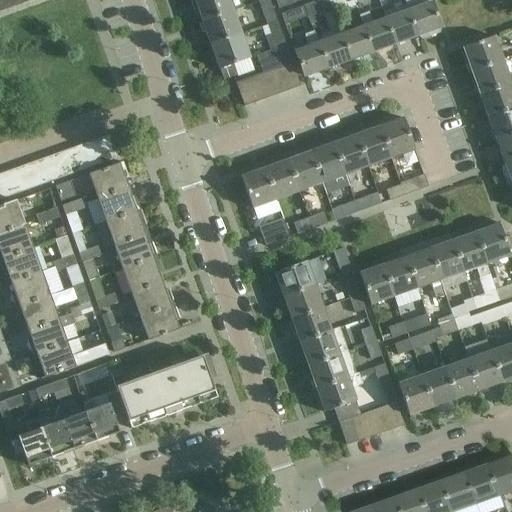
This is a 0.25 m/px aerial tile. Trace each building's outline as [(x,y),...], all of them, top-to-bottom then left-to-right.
[(17,7),(13,0),(0,0),(5,12),(17,7)] [(241,0),(196,0),(194,1),(203,24),(233,13),(244,9),(241,0)] [(278,23),(270,0),(259,4),(267,27),(278,23)] [(280,11),(303,2),(302,0),(276,0),(280,11)] [(320,14),(332,10),(328,0),(327,0),(305,8),(309,18),(312,27),(323,23),(320,14)] [(358,9),(355,2),(354,0),(328,0),(332,10),(347,5),(349,12),(358,9)] [(433,5),(431,0),(415,0),(406,3),(407,5),(418,37),(426,34),(430,37),(439,34),(440,29),(441,29),(432,5),(433,5)] [(418,37),(407,5),(384,13),(386,20),(396,45),(418,37)] [(286,27),(309,18),(305,8),(282,16),(286,27)] [(241,35),(233,13),(203,24),(211,46),(241,35)] [(396,45),(386,20),(373,25),(369,14),(360,17),(364,28),(373,53),(396,45)] [(293,66),(278,23),(267,27),(276,50),(256,57),(262,77),(271,74),(282,70),(293,66)] [(373,53),(364,28),(341,36),(350,61),(373,53)] [(327,69),(319,44),(315,33),(306,36),(310,48),(296,52),(305,77),(327,69)] [(250,59),(241,35),(211,46),(223,81),(236,76),(232,65),(250,59)] [(350,61),(341,36),(319,44),(327,69),(350,61)] [(503,63),(494,38),(463,49),(472,75),(503,63)] [(511,86),(503,63),(472,75),(480,97),(511,86)] [(301,88),(293,66),(282,70),(290,92),(301,88)] [(290,92),(282,70),(271,74),(279,96),(290,92)] [(271,74),(262,77),(260,77),(268,99),(279,96),(271,74)] [(268,99),(260,77),(249,81),(256,103),(268,99)] [(256,103),(249,81),(237,85),(245,107),(256,103)] [(511,111),(511,87),(511,86),(480,97),(488,120),(511,111)] [(511,138),(511,111),(488,120),(497,144),(511,138)] [(415,152),(404,120),(381,129),(392,160),(415,152)] [(392,160),(381,129),(357,137),(369,169),(392,160)] [(118,160),(110,137),(99,141),(107,164),(118,160)] [(369,169),(357,137),(334,145),(346,177),(369,169)] [(511,163),(511,138),(497,144),(505,166),(511,163)] [(107,164),(99,141),(87,145),(95,168),(107,164)] [(95,168),(87,145),(76,149),(84,172),(95,168)] [(346,177),(334,145),(311,154),(323,185),(346,177)] [(84,172),(76,149),(64,153),(72,176),(84,172)] [(72,176),(64,153),(53,158),(61,180),(72,176)] [(323,185),(311,154),(288,162),(299,194),(323,185)] [(61,180),(53,158),(41,162),(49,184),(61,180)] [(49,184),(41,162),(30,166),(38,188),(49,184)] [(299,194),(288,162),(265,170),(276,202),(299,194)] [(511,163),(505,166),(505,168),(502,171),(506,180),(510,181),(511,185),(511,163)] [(129,179),(123,164),(89,177),(98,202),(128,190),(124,180),(129,179)] [(38,188),(30,166),(18,170),(26,193),(38,188)] [(26,193),(18,170),(7,174),(15,197),(26,193)] [(276,202),(265,170),(242,179),(253,210),(276,202)] [(15,197),(7,174),(0,176),(0,191),(3,201),(15,197)] [(428,189),(424,176),(401,185),(402,187),(406,197),(428,189)] [(406,197),(402,187),(387,192),(391,202),(406,197)] [(140,212),(135,196),(131,197),(128,190),(98,202),(106,225),(140,212)] [(370,198),(356,203),(359,214),(374,208),(370,198)] [(86,210),(85,205),(83,200),(73,204),(76,213),(79,213),(86,210)] [(0,234),(24,226),(16,203),(0,208),(0,234)] [(359,214),(356,203),(341,208),(345,219),(359,214)] [(79,213),(76,213),(73,204),(62,207),(72,236),(80,234),(85,232),(79,213)] [(49,223),(60,219),(56,209),(46,213),(49,223)] [(141,227),(145,226),(140,212),(106,225),(114,248),(144,237),(141,227)] [(49,223),(46,213),(36,216),(39,226),(49,223)] [(313,230),(328,225),(324,214),(309,220),(313,230)] [(313,230),(309,220),(295,225),(299,236),(313,230)] [(266,247),(290,239),(285,227),(283,221),(260,230),(262,236),(266,247)] [(0,262),(33,250),(24,226),(0,234),(0,262)] [(499,227),(476,235),(487,267),(511,259),(499,227)] [(86,252),(80,234),(72,236),(82,265),(93,261),(89,251),(86,252)] [(491,279),(487,267),(476,235),(452,243),(464,276),(476,271),(480,283),(491,279)] [(157,259),(151,243),(147,245),(144,237),(114,248),(123,271),(157,259)] [(76,267),(66,238),(56,241),(63,260),(66,270),(76,267)] [(464,276),(452,243),(429,252),(443,292),(467,284),(464,276)] [(103,258),(101,253),(100,247),(89,251),(93,261),(103,258)] [(350,265),(345,249),(334,253),(339,269),(350,265)] [(41,273),(33,250),(0,262),(0,265),(4,278),(8,276),(10,284),(41,273)] [(443,292),(429,252),(405,260),(417,292),(431,287),(436,302),(446,299),(443,292)] [(158,274),(162,273),(157,259),(123,271),(131,295),(161,284),(158,274)] [(66,270),(63,260),(52,264),(56,274),(66,270)] [(417,292),(405,260),(382,268),(394,300),(417,292)] [(99,279),(93,261),(82,265),(89,283),(99,279)] [(315,287),(307,263),(275,274),(283,298),(315,287)] [(83,285),(76,267),(66,270),(73,289),(83,285)] [(394,300),(382,268),(359,276),(371,309),(394,300)] [(49,297),(41,273),(10,284),(14,294),(11,295),(15,309),(49,297)] [(106,299),(99,279),(89,283),(95,303),(106,299)] [(361,296),(356,282),(345,285),(350,300),(361,296)] [(174,307),(168,290),(164,292),(161,284),(131,295),(140,319),(174,307)] [(90,305),(83,285),(73,289),(79,308),(90,305)] [(323,310),(315,287),(283,298),(291,321),(323,310)] [(511,290),(511,288),(496,293),(500,303),(511,299),(511,290)] [(476,312),(500,303),(496,293),(473,301),(476,312)] [(120,305),(118,299),(116,295),(106,299),(109,309),(120,305)] [(366,311),(361,296),(350,300),(356,315),(366,311)] [(58,320),(49,297),(15,309),(21,324),(24,323),(27,331),(58,320)] [(109,309),(106,299),(95,303),(99,312),(109,309)] [(468,315),(476,312),(473,301),(465,304),(466,307),(451,312),(455,323),(469,317),(468,315)] [(93,315),(90,305),(79,308),(83,318),(93,315)] [(506,319),(511,317),(511,305),(502,309),(506,319)] [(174,321),(179,320),(174,307),(140,319),(148,342),(178,331),(174,321)] [(83,318),(79,308),(69,312),(73,322),(83,318)] [(482,328),(506,319),(502,309),(478,317),(482,328)] [(331,333),(323,310),(291,321),(300,344),(331,333)] [(455,323),(451,312),(436,317),(440,328),(455,323)] [(473,328),(470,320),(469,317),(455,323),(458,333),(473,328)] [(66,344),(58,320),(27,331),(31,341),(27,342),(32,356),(66,344)] [(418,321),(404,326),(407,336),(422,331),(418,321)] [(444,338),(458,333),(455,323),(440,328),(444,338)] [(407,336),(404,326),(389,331),(393,341),(407,336)] [(377,342),(372,328),(361,331),(367,346),(377,342)] [(339,330),(331,333),(300,344),(308,367),(347,353),(339,330)] [(432,334),(409,342),(413,352),(435,345),(432,334)] [(121,340),(111,343),(114,353),(124,349),(121,340)] [(383,357),(377,342),(367,346),(372,361),(383,357)] [(413,352),(409,342),(395,347),(398,358),(413,352)] [(75,368),(66,344),(32,356),(38,371),(41,370),(44,379),(75,368)] [(511,381),(511,345),(491,352),(502,385),(511,381)] [(108,355),(105,346),(95,350),(98,359),(108,355)] [(502,385),(491,352),(467,361),(479,393),(502,385)] [(355,376),(347,353),(308,367),(316,390),(355,376)] [(215,374),(210,361),(208,355),(117,388),(119,394),(127,419),(131,429),(218,399),(210,376),(215,374)] [(479,393),(467,361),(444,369),(455,401),(479,393)] [(393,390),(388,375),(385,366),(375,369),(378,378),(383,393),(393,390)] [(455,401),(444,369),(421,377),(432,410),(455,401)] [(100,379),(97,370),(82,375),(86,384),(100,379)] [(363,386),(359,375),(355,376),(316,390),(324,414),(356,402),(352,390),(363,386)] [(432,410),(421,377),(398,385),(409,418),(432,410)] [(68,390),(65,381),(51,386),(54,395),(68,390)] [(40,401),(54,395),(51,386),(36,391),(40,401)] [(116,422),(127,419),(119,394),(107,398),(110,405),(86,414),(96,442),(120,433),(116,422)] [(24,406),(20,397),(0,404),(0,412),(1,415),(24,406)] [(404,427),(396,404),(385,408),(392,431),(404,427)] [(392,431),(385,408),(373,412),(381,435),(392,431)] [(74,450),(64,422),(59,409),(36,417),(41,430),(51,458),(74,450)] [(381,435),(373,412),(362,416),(370,439),(381,435)] [(96,442),(86,414),(64,422),(74,450),(96,442)] [(370,439),(362,416),(351,420),(358,443),(370,439)] [(358,443),(351,420),(339,424),(347,447),(358,443)] [(51,458),(41,430),(18,439),(28,467),(51,458)] [(511,492),(511,456),(489,465),(500,497),(511,492)] [(500,497),(489,465),(466,473),(477,505),(500,497)] [(455,511),(477,505),(466,473),(443,481),(453,511),(455,511)] [(453,511),(443,481),(419,489),(427,511),(453,511)] [(427,511),(419,489),(396,497),(401,511),(427,511)] [(401,511),(396,497),(373,505),(375,511),(401,511)]
